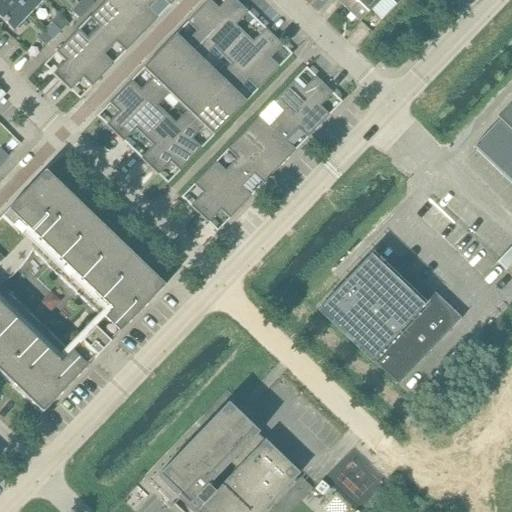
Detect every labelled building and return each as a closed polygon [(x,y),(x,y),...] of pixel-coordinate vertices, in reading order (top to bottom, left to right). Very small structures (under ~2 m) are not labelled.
[(0,0),(0,19),(6,25),(13,32),(28,15),(12,0),(0,0)] [(12,0),(28,15),(43,0),(12,0)] [(90,0),(83,0),(79,4),(87,11),(94,4),(90,0)] [(123,18),(140,0),(106,0),(105,1),(123,18)] [(163,0),(169,6),(175,0),(140,0),(123,18),(141,35),(157,19),(148,10),(157,0),(163,0)] [(176,69),(239,4),(234,0),(225,0),(217,9),(208,0),(187,23),(196,32),(184,44),(175,35),(159,52),(176,69)] [(359,23),(371,11),(381,20),(396,5),(390,0),(347,0),(342,6),(359,23)] [(61,83),(123,18),(105,1),(89,18),(98,27),(86,39),(77,30),(55,53),(64,61),(52,74),(61,83)] [(87,11),(79,4),(72,11),(80,19),(87,11)] [(222,56),(244,34),(235,26),(248,13),(239,4),(176,69),(194,86),(210,69),(201,60),(213,48),(222,56)] [(125,52),(141,35),(123,18),(61,83),(70,92),(82,79),(91,87),(113,65),(104,56),(116,43),(125,52)] [(52,23),(45,31),(53,38),(60,31),(52,23)] [(211,103),(273,38),(264,29),(252,42),(244,34),(222,56),(231,65),(219,78),(210,69),(194,86),(211,103)] [(53,38),(45,31),(38,39),(45,46),(53,38)] [(257,90),(279,68),(270,59),(282,46),(273,38),(211,103),(229,120),(245,103),(236,94),(248,82),(257,90)] [(114,134),(176,69),(159,52),(142,69),(151,78),(140,90),(130,81),(109,104),(117,112),(105,125),(114,134)] [(177,103),(194,86),(176,69),(114,134),(122,142),(135,129),(144,138),(165,115),(157,107),(168,94),(177,103)] [(261,150),(323,86),(314,77),(302,90),(293,81),(271,104),(280,113),(268,125),(259,116),(243,133),(261,150)] [(183,132),(211,103),(194,86),(177,103),(187,112),(175,124),(165,115),(144,138),(153,147),(141,159),(149,167),(183,132)] [(300,110),(261,150),(279,168),(295,151),(286,142),(297,129),(307,138),(318,127),(329,116),(319,107),(332,94),(323,86),(300,110)] [(183,132),(149,167),(158,176),(170,163),(180,172),(191,161),(202,149),(192,140),(204,128),(213,137),(230,120),(229,120),(211,103),(183,132)] [(511,106),(473,147),(511,184),(511,106)] [(199,215),(261,150),(243,133),(227,150),(236,159),(224,171),(215,163),(193,185),(202,194),(190,207),(199,215)] [(222,191),(199,215),(208,224),(219,210),(229,220),(240,208),(251,197),(263,185),(279,168),(261,150),(222,191)] [(0,376),(41,415),(163,288),(44,173),(0,218),(0,376)] [(318,310),(398,385),(461,319),(407,268),(395,281),(369,256),(318,310)] [(226,405),(157,477),(192,511),(263,511),(299,475),(226,405)] [(351,511),(375,511),(379,508),(361,491),(346,507),(351,511)]
